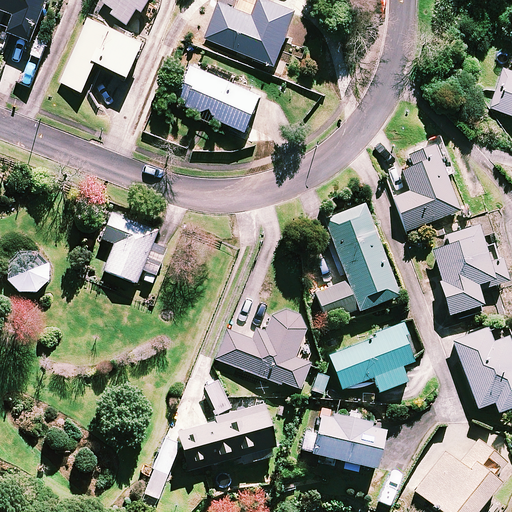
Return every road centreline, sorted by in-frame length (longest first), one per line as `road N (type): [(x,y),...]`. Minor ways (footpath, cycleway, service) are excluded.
road 1 (residential): [(399,0),(394,50),(369,122),(306,171),(248,192),(179,198),(11,129)]
road 2 (unclassified): [(11,129),(70,0)]
